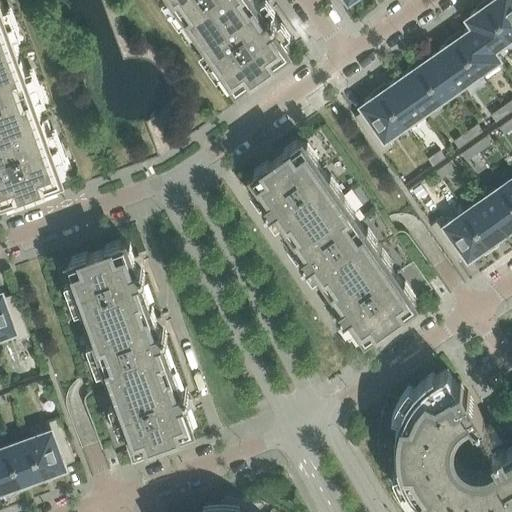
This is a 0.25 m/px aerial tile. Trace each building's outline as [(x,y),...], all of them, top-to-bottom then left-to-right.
[(0,0),(0,200),(1,203),(79,174),(15,0),(0,0)] [(199,31),(242,0),(177,0),(187,13),(184,15),(194,31),(197,29),(199,31)] [(258,0),(242,0),(199,31),(200,33),(197,35),(208,50),(211,48),(224,66),(221,68),(232,84),(235,82),(237,85),(240,83),(242,86),(255,76),(253,73),(272,60),(274,63),(288,54),(285,51),(288,49),(286,46),(289,44),(281,31),(278,33),(273,26),(279,22),(272,12),(266,16),(261,9),(264,7),(258,0)] [(511,0),(493,0),(487,5),(510,36),(511,34),(511,0)] [(492,49),(510,36),(487,5),(482,8),(477,7),(471,11),(470,16),(469,17),(473,23),(474,23),(492,49)] [(498,58),(492,49),(474,23),(473,23),(464,30),(463,35),(454,41),(478,72),(498,58)] [(460,84),(478,72),(454,41),(451,43),(446,42),(440,46),(439,51),(437,52),(460,84)] [(460,84),(437,52),(432,52),(426,56),(425,61),(418,66),(441,98),(460,84)] [(423,110),(441,98),(418,66),(413,69),(408,68),(402,73),(401,78),(423,110)] [(423,110),(401,78),(400,79),(395,78),(389,82),(388,87),(382,91),(404,123),(423,110)] [(386,136),(404,123),(382,91),(376,95),(371,95),(365,99),(364,104),(363,104),(365,107),(355,115),(380,151),(391,143),(386,136)] [(511,97),(503,105),(508,112),(511,109),(511,97)] [(496,121),(508,112),(503,105),(490,113),(496,121)] [(504,133),(511,126),(511,117),(499,126),(504,133)] [(465,131),(470,139),(482,130),(477,123),(465,131)] [(458,147),(470,139),(465,131),(453,140),(458,147)] [(473,144),(478,151),(491,142),(486,135),(473,144)] [(288,230),(342,192),(330,174),(327,176),(315,159),(318,156),(307,141),(304,143),(302,140),(299,142),(297,139),(283,149),(285,152),(269,163),(267,160),(254,169),(256,172),(253,174),(255,177),(252,179),(261,191),(264,189),(269,197),(263,201),(270,211),(276,207),(281,214),(278,216),(288,230)] [(467,159),(478,151),(473,144),(462,152),(467,159)] [(428,157),(433,165),(445,156),(440,149),(428,157)] [(453,168),(448,161),(436,170),(441,177),(453,168)] [(511,177),(503,184),(511,197),(511,177)] [(419,198),(427,192),(422,184),(413,189),(419,198)] [(511,197),(503,184),(485,197),(507,229),(511,229),(511,197)] [(325,283),(380,245),(367,227),(364,229),(352,212),(355,209),(342,192),(288,230),(298,244),(301,242),(302,244),(306,250),(300,254),(307,264),(313,260),(318,267),(315,269),(325,283)] [(506,230),(507,229),(485,197),(466,210),(488,242),(494,238),(499,239),(505,235),(506,230)] [(482,247),(488,242),(466,210),(447,223),(442,216),(431,223),(457,260),(467,253),(469,256),(470,255),(475,256),(481,252),(482,247)] [(150,299),(142,277),(145,276),(141,264),(137,265),(129,243),(126,244),(125,241),(121,242),(120,239),(105,244),(106,248),(88,255),(86,251),(71,257),(72,260),(69,261),(70,265),(67,266),(73,284),(76,283),(84,303),(81,304),(87,322),(91,321),(91,323),(147,303),(147,300),(150,299)] [(380,245),(325,283),(335,297),(338,295),(343,302),(337,307),(344,317),(350,313),(355,320),(352,322),(361,334),(364,332),(366,335),(369,333),(371,336),(384,327),(382,324),(398,313),(400,315),(414,306),(412,303),(415,301),(413,298),(415,296),(404,280),(402,282),(389,265),(392,262),(380,245)] [(0,334),(14,330),(17,339),(30,335),(14,292),(3,296),(2,292),(0,293),(0,292),(0,334)] [(114,384),(170,364),(169,361),(172,360),(164,338),(168,337),(163,325),(160,326),(152,304),(148,305),(147,303),(91,323),(92,326),(89,327),(95,345),(99,344),(106,364),(103,365),(110,383),(113,382),(114,384)] [(170,364),(114,384),(115,387),(111,388),(118,406),(121,404),(129,425),(125,426),(132,444),(135,443),(137,446),(140,445),(141,448),(157,443),(155,439),(174,433),(175,436),(190,430),(189,427),(193,426),(191,422),(195,421),(187,399),(190,398),(186,386),(182,387),(174,365),(171,366),(170,364)] [(408,485),(494,433),(489,424),(479,430),(475,424),(485,418),(468,390),(467,391),(461,381),(458,383),(448,366),(436,374),(434,371),(430,374),(426,377),(422,380),(419,383),(415,387),(411,392),(414,394),(410,402),(406,400),(405,402),(408,404),(405,412),(401,411),(398,419),(397,427),(396,435),(395,443),(396,452),(397,460),(400,468),(403,476),(406,474),(410,482),(407,484),(408,485)] [(29,437),(42,474),(50,471),(54,473),(61,471),(63,466),(65,466),(64,463),(75,458),(59,416),(46,420),(50,430),(29,437)] [(511,511),(511,445),(504,450),(503,447),(493,453),(489,447),(499,441),(494,433),(408,485),(408,486),(412,484),(417,492),(414,494),(419,500),(426,506),(432,511),(433,511),(511,511)] [(40,479),(42,474),(29,437),(8,445),(23,481),(28,479),(33,481),(40,479)] [(14,484),(23,481),(8,445),(0,447),(0,488),(0,489),(5,492),(12,489),(14,484)]
